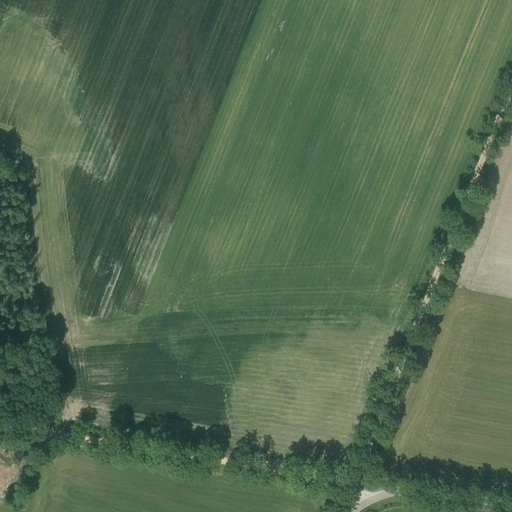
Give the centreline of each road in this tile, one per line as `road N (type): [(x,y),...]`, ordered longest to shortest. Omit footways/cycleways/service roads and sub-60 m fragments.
road 1 (track): [(353,481),(511,81)]
road 2 (track): [(44,432),(353,481)]
road 3 (unclassified): [(351,511),(404,490),(511,505)]
